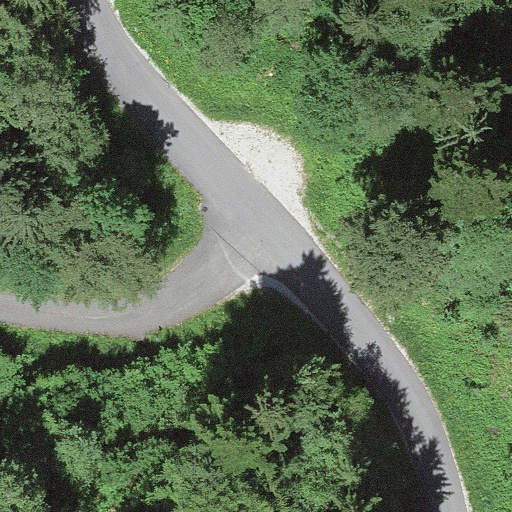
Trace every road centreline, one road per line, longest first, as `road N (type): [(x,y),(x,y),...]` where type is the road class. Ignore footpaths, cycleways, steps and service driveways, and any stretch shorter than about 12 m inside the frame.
road 1 (unclassified): [(270,232),(398,379),(421,421),(448,511)]
road 2 (unclassified): [(85,0),(109,52),(151,105),(270,232)]
road 3 (unclassified): [(270,232),(147,311),(114,317),(0,305)]
